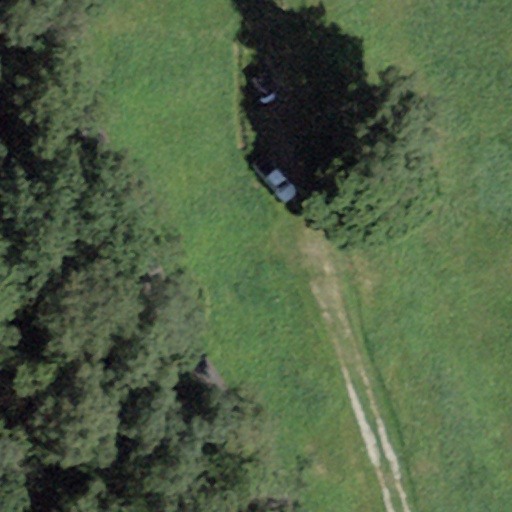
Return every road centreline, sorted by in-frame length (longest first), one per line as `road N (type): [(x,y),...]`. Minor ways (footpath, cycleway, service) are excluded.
road 1 (track): [(59,0),(88,109),(174,344),(267,511)]
road 2 (track): [(283,0),(406,511)]
